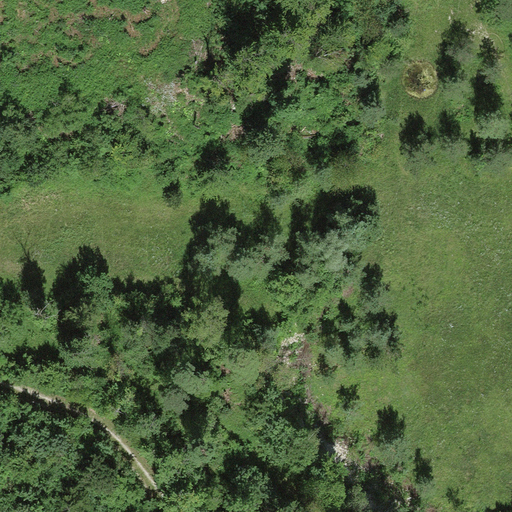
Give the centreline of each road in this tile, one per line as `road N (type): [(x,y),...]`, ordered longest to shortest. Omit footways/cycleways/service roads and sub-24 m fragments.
road 1 (track): [(229,511),(132,388),(61,363),(0,364)]
road 2 (track): [(0,391),(106,427),(161,511)]
